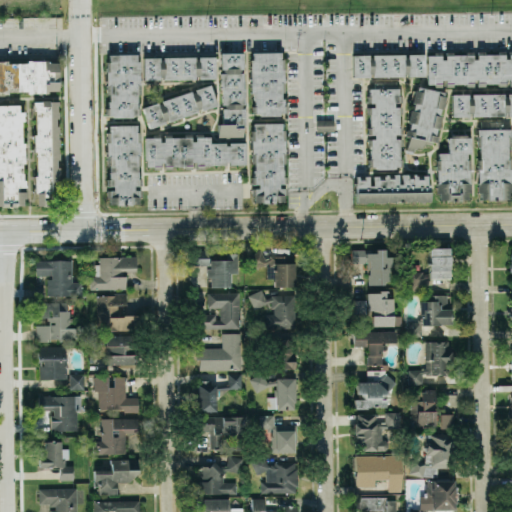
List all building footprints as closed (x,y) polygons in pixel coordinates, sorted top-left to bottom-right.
[(427,55),(434,55),(434,52),(441,52),(441,59),(445,59),(445,52),(451,51),(451,55),(465,55),(465,51),(472,51),(472,59),(477,59),(477,51),(483,51),(483,54),(497,54),(497,51),(504,51),(504,58),(508,58),(508,51),(511,50),(511,86),(508,86),(508,79),(505,79),(505,87),(497,87),(497,83),(485,84),(485,86),(476,87),(476,79),(473,79),(473,87),(465,87),(465,84),(453,84),(453,86),(445,87),(445,79),(441,79),(441,86),(434,87),(434,83),(427,83),(427,55)] [(220,52),(242,52),(243,68),(240,68),(240,72),(243,72),(243,88),(244,88),(245,104),(242,104),(242,108),(244,108),(245,124),(243,124),(243,137),(218,137),(217,124),(223,124),(222,108),(225,108),(225,104),(222,104),(222,88),(221,88),(220,73),(222,73),(222,68),(220,68),(220,52)] [(252,52),(280,52),(280,59),(284,58),(284,91),(281,91),(281,98),(283,98),(283,105),(286,105),(286,111),(279,112),(279,114),(259,115),(259,112),(252,112),(252,105),(254,105),(254,99),(253,99),(253,92),(250,92),(250,59),(253,59),(252,52)] [(108,54),(136,54),(136,61),(139,60),(139,94),(137,94),(137,107),(139,107),(139,115),(132,115),(132,117),(112,117),(112,115),(105,115),(105,108),(108,108),(108,101),(109,101),(109,94),(106,94),(106,61),(108,61),(108,54)] [(352,55),(368,54),(368,57),(372,57),(372,54),(404,54),(404,57),(407,57),(407,54),(424,54),(424,76),(408,76),(408,72),(403,72),(403,76),(373,76),(373,73),(369,73),(369,77),(352,77),(352,55)] [(143,57),(159,57),(159,59),(163,59),(163,57),(194,56),(194,59),(198,59),(198,56),(214,56),(215,78),(143,79),(143,57)] [(58,62),(58,71),(59,71),(59,81),(58,81),(58,90),(48,90),(48,93),(27,93),(27,91),(7,91),(7,93),(0,93),(0,60),(7,60),(7,62),(26,62),(26,60),(46,60),(46,62),(58,62)] [(374,81),(396,81),(396,88),(398,88),(398,95),(401,95),(401,102),(394,102),(394,106),(401,106),(401,113),(399,113),(399,127),(401,127),(401,134),(394,134),(394,138),(402,138),(402,145),(399,146),(399,159),(402,159),(402,166),(394,166),(394,168),(374,169),(374,166),(367,166),(367,159),(370,159),(370,145),(367,145),(367,138),(374,138),(374,134),(367,134),(366,127),(369,127),(369,114),(367,114),(367,108),(373,108),(373,102),(366,102),(366,95),(369,95),(369,88),(374,88),(374,81)] [(210,84),(195,89),(196,91),(191,93),(191,90),(162,100),(162,103),(158,104),(157,101),(141,107),(148,127),(164,122),(163,120),(167,119),(168,121),(198,110),(198,109),(200,108),(201,110),(217,105),(210,84)] [(417,86),(444,92),(443,96),(445,96),(443,108),(440,108),(439,115),(441,116),(438,128),(436,127),(434,135),(437,136),(435,142),(432,141),(431,145),(423,143),(422,147),(416,146),(415,151),(406,149),(408,137),(404,136),(406,128),(408,129),(409,122),(408,122),(410,109),(412,109),(414,103),(412,102),(415,90),(416,90),(417,86)] [(511,93),(511,115),(507,115),(507,111),(503,111),(503,115),(472,116),(472,112),(468,112),(468,116),(452,116),(451,94),(468,93),(468,98),(471,98),(471,93),(503,93),(503,97),(507,97),(507,93),(511,93)] [(33,101),(41,101),(41,100),(49,100),(49,101),(57,101),(58,104),(56,104),(56,111),(58,111),(58,117),(55,117),(55,126),(58,126),(58,132),(57,132),(57,138),(59,138),(59,146),(57,146),(57,152),(59,152),(59,159),(56,159),(56,166),(60,166),(60,174),(58,174),(58,177),(60,177),(60,200),(56,201),(56,205),(36,205),(36,192),(34,193),(34,175),(36,175),(35,151),(33,151),(33,134),(35,134),(35,110),(33,110),(33,101)] [(0,104),(18,104),(18,111),(24,111),(24,121),(22,121),(22,141),(25,141),(25,163),(22,163),(22,179),(26,179),(26,186),(18,186),(18,191),(25,191),(25,197),(22,197),(22,204),(16,204),(16,206),(1,206),(1,205),(0,205),(0,104)] [(316,119),(333,119),(334,130),(316,131),(316,119)] [(480,121),(502,120),(502,128),(510,128),(510,145),(507,145),(507,158),(511,158),(511,168),(510,168),(510,191),(507,191),(507,200),(487,200),(487,199),(480,199),(480,192),(477,192),(477,182),(478,182),(478,169),(476,169),(476,159),(479,159),(479,145),(476,145),(476,128),(480,128),(480,121)] [(253,123),(281,122),(281,129),(284,129),(285,162),(282,163),(282,176),(285,175),(286,183),(278,183),(278,188),(285,188),(285,194),(283,194),(283,201),(275,201),(275,203),(261,204),(261,202),(254,202),(254,195),(251,195),(250,188),(258,188),(258,184),(250,184),(250,176),(253,176),(253,163),(251,163),(250,130),(253,130),(253,123)] [(107,125),(137,124),(137,131),(139,131),(140,164),(136,164),(137,178),(139,178),(140,184),(133,184),(133,190),(140,190),(140,196),(137,196),(137,203),(130,203),(130,205),(115,205),(115,204),(108,204),(108,197),(105,197),(105,178),(108,178),(108,166),(105,166),(104,131),(108,131),(107,125)] [(145,137),(145,166),(151,166),(151,169),(160,169),(160,161),(163,161),(163,168),(171,168),(171,166),(183,166),(183,169),(191,169),(191,162),(195,162),(195,168),(203,168),(203,165),(225,165),(225,162),(229,162),(229,165),(244,165),(244,142),(229,142),(229,145),(225,145),(225,142),(209,143),(209,136),(202,136),(202,134),(195,134),(195,140),(191,140),(191,134),(184,134),(184,136),(170,137),(170,134),(163,134),(164,141),(159,141),(159,134),(152,134),(152,137),(145,137)] [(470,137),(470,153),(466,153),(466,159),(470,159),(470,169),(469,169),(469,182),(470,182),(470,192),(467,192),(467,199),(460,199),(460,200),(446,200),(446,199),(439,199),(439,192),(436,192),(436,160),(439,160),(438,153),(448,153),(448,137),(451,137),(451,134),(466,134),(466,137),(470,137)] [(356,176),(356,202),(386,202),(386,200),(404,200),(404,202),(430,201),(430,184),(427,184),(427,175),(415,175),(415,173),(401,173),(401,183),(398,183),(398,174),(385,174),(385,176),(383,176),(383,179),(377,179),(377,176),(373,176),(373,186),(367,186),(367,176),(356,176)] [(384,248),(384,256),(391,256),(391,267),(385,267),(385,268),(388,268),(388,282),(383,282),(383,284),(368,284),(368,274),(369,274),(369,269),(367,269),(367,260),(364,260),(364,262),(352,263),(352,247),(369,247),(369,252),(375,252),(375,249),(384,248)] [(428,247),(428,273),(422,274),(422,271),(407,271),(407,291),(422,291),(422,281),(429,278),(449,278),(449,247),(428,247)] [(294,262),(294,286),(273,286),(273,263),(269,263),(269,259),(266,261),(266,263),(255,268),(249,254),(260,250),(264,259),(269,257),(269,255),(292,255),(292,262),(294,262)] [(210,286),(229,286),(228,272),(236,272),(236,252),(209,252),(209,267),(206,267),(206,277),(210,277),(210,286)] [(135,256),(136,267),(130,267),(130,270),(122,271),(122,275),(125,275),(125,288),(89,289),(89,275),(94,275),(94,269),(88,269),(88,258),(93,258),(93,264),(99,264),(99,257),(135,256)] [(72,259),(35,260),(36,275),(50,275),(50,278),(46,278),(47,295),(82,295),(81,281),(72,281),(72,259)] [(264,327),(294,327),(294,293),(271,294),(271,296),(265,299),(261,289),(247,295),(254,309),(271,301),(271,307),(273,307),(273,313),(264,313),(264,327)] [(392,326),(392,297),(392,290),(378,290),(378,293),(366,293),(367,299),(352,299),(352,314),(366,314),(366,313),(371,313),(371,326),(392,326)] [(239,291),(239,327),(194,328),(194,313),(215,313),(215,319),(219,319),(219,307),(207,307),(207,291),(239,291)] [(125,293),(126,305),(117,305),(117,316),(122,316),(122,315),(136,315),(136,330),(107,330),(107,325),(97,325),(97,295),(112,295),(112,293),(125,293)] [(450,324),(440,324),(440,325),(421,325),(421,336),(407,336),(407,321),(417,321),(417,319),(420,319),(420,315),(418,315),(418,301),(424,301),(424,294),(446,294),(446,305),(439,305),(439,309),(450,309),(450,324)] [(66,302),(35,302),(35,317),(47,317),(47,324),(35,324),(35,341),(47,341),(47,339),(82,339),(82,327),(69,327),(69,310),(66,310),(66,302)] [(394,331),(394,342),(380,342),(380,344),(384,344),(385,345),(386,346),(386,348),(385,349),(383,349),(381,350),(381,363),(387,363),(387,369),(367,369),(366,354),(368,354),(368,343),(365,343),(365,346),(353,346),(353,331),(394,331)] [(240,332),(240,369),(198,370),(198,359),(195,359),(194,347),(221,347),(221,332),(240,332)] [(135,334),(108,335),(108,339),(105,339),(106,344),(104,344),(104,342),(100,338),(92,338),(92,355),(108,355),(108,365),(137,364),(137,353),(124,354),(124,345),(135,345),(135,334)] [(294,337),(269,337),(269,369),(295,368),(294,337)] [(407,369),(407,384),(422,384),(422,374),(424,374),(424,376),(448,376),(448,364),(451,364),(451,351),(447,351),(447,341),(425,341),(425,368),(420,369),(407,369)] [(37,346),(37,362),(39,362),(39,378),(66,378),(69,379),(69,389),(83,389),(83,373),(70,373),(66,372),(66,361),(65,361),(65,346),(37,346)] [(354,409),(381,409),(381,407),(385,406),(385,393),(395,382),(385,373),(385,369),(366,370),(366,382),(356,382),(356,393),(364,393),(365,399),(354,399),(354,409)] [(214,410),(213,388),(241,387),(240,372),(227,373),(228,385),(215,385),(215,383),(210,383),(210,379),(197,380),(198,410),(214,410)] [(293,377),(293,384),(295,384),(296,402),(293,402),(293,409),(276,409),(276,408),(266,408),(266,396),(275,396),(275,384),(267,385),(256,392),(249,379),(261,372),(266,381),(275,380),(275,378),(293,377)] [(125,375),(126,395),(136,395),(136,411),(123,411),(123,408),(98,409),(97,390),(94,391),(93,376),(106,376),(107,386),(112,386),(112,376),(125,375)] [(434,388),(423,388),(423,391),(408,391),(408,407),(410,407),(410,412),(415,412),(415,421),(416,421),(416,427),(435,427),(435,420),(439,420),(439,428),(454,428),(454,413),(434,414),(434,388)] [(38,395),(38,409),(53,409),(53,415),(50,415),(50,430),(76,430),(76,411),(84,411),(83,394),(38,395)] [(356,413),(356,423),(352,423),(353,434),(354,434),(354,444),(361,444),(361,451),(375,451),(375,450),(381,450),(381,429),(399,429),(399,411),(384,412),(384,422),(375,422),(375,413),(356,413)] [(274,414),(259,414),(259,429),(260,429),(260,440),(271,440),(271,451),(294,451),(293,443),(296,443),(296,424),(274,424),(274,414)] [(196,416),(242,415),(242,434),(241,434),(241,450),(230,450),(230,434),(221,434),(221,449),(209,449),(209,431),(196,431),(196,416)] [(137,417),(100,418),(100,440),(93,440),(93,454),(129,453),(128,432),(138,432),(137,417)] [(437,467),(450,467),(450,433),(416,433),(420,439),(419,443),(418,448),(421,454),(424,456),(424,462),(413,458),(409,473),(422,477),(422,476),(437,476),(437,467)] [(43,441),(44,456),(38,456),(38,468),(59,467),(59,480),(73,480),(73,465),(65,465),(65,458),(68,458),(68,448),(60,448),(60,441),(43,441)] [(295,492),(261,492),(260,480),(265,480),(265,470),(257,474),(250,459),(262,453),(267,464),(271,465),(271,464),(273,464),(273,461),(295,461),(295,468),(297,468),(297,486),(295,486),(295,492)] [(236,493),(196,494),(196,481),(206,481),(211,476),(208,475),(204,477),(202,477),(198,474),(198,470),(201,466),(206,466),(208,467),(214,461),(219,467),(226,465),(229,455),(243,458),(240,473),(226,470),(222,474),(222,482),(236,482),(236,493)] [(355,456),(355,471),(359,471),(359,475),(355,475),(355,494),(380,494),(380,490),(387,490),(387,494),(402,494),(402,477),(387,478),(387,486),(379,486),(379,474),(387,473),(387,455),(355,456)] [(117,494),(117,482),(128,482),(138,472),(137,458),(110,458),(110,463),(111,463),(111,470),(94,470),(94,485),(99,485),(99,495),(117,494)] [(426,480),(454,480),(454,486),(455,486),(455,489),(456,489),(456,497),(455,497),(455,509),(427,509),(427,503),(423,499),(423,489),(426,486),(426,480)] [(38,489),(39,504),(49,504),(49,506),(55,506),(55,509),(49,509),(49,511),(76,511),(76,502),(84,502),(84,488),(38,489)] [(355,497),(386,496),(386,500),(396,500),(396,511),(385,511),(385,510),(355,510),(355,497)] [(261,511),(252,511),(251,497),(265,497),(265,510),(275,510),(275,511),(283,511),(283,506),(297,505),(297,511),(261,511)] [(197,511),(197,499),(227,499),(228,508),(241,508),(241,511),(197,511)] [(138,511),(138,500),(94,500),(94,511),(138,511)]
